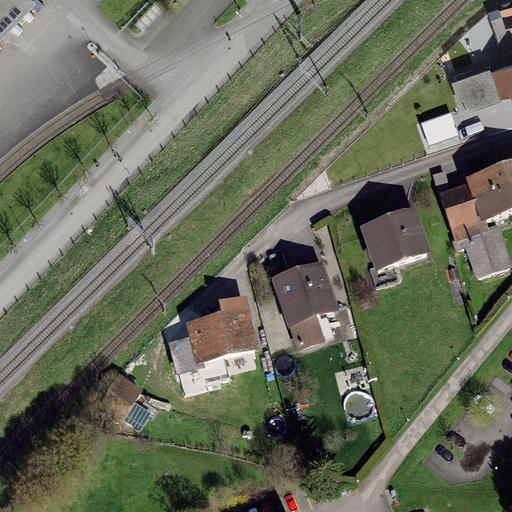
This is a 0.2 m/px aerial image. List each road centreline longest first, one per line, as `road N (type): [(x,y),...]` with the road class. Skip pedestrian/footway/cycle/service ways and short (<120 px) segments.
road 1 (unclassified): [(0,300),(288,0)]
road 2 (residential): [(511,315),(350,511)]
